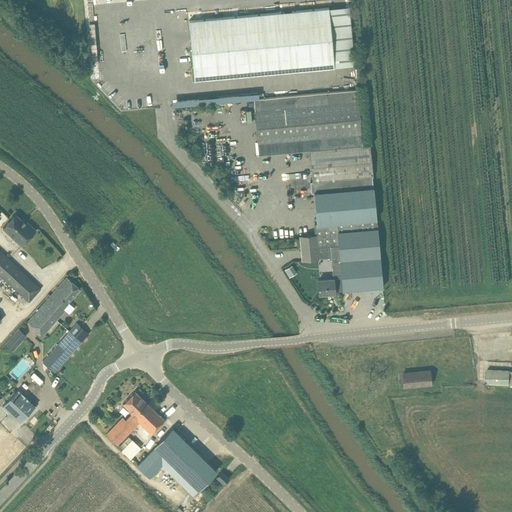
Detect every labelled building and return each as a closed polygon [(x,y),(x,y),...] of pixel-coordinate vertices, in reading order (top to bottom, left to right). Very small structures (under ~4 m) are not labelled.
[(111,6),(90,7),(91,40),(112,39),(111,6)] [(329,8),(189,21),(194,80),(334,68),(329,8)] [(338,245),(343,291),(383,287),(377,228),(376,219),(373,187),(372,177),(370,145),(362,145),(357,89),(253,99),(258,155),(310,150),(313,182),(310,182),(311,193),(314,193),(317,224),(314,224),(316,235),(317,247),(330,246),(338,245)] [(171,98),(172,105),(193,103),(192,96),(171,98)] [(15,214),(3,228),(22,245),(36,230),(26,222),(25,223),(15,214)] [(302,260),(318,259),(317,247),(316,235),(300,236),(302,260)] [(335,291),(343,291),(338,245),(330,246),(333,278),(318,280),(319,294),(335,292),(335,291)] [(39,289),(0,250),(0,276),(27,301),(39,289)] [(289,267),(284,270),(289,277),(294,274),(289,267)] [(60,285),(29,321),(44,334),(58,317),(65,310),(69,313),(74,307),(68,302),(80,288),(67,277),(60,285)] [(19,328),(13,334),(21,341),(27,335),(19,328)] [(54,371),(82,341),(70,330),(43,361),(54,371)] [(431,384),(431,380),(430,370),(403,373),(404,386),(431,384)] [(509,371),(488,370),(487,383),(508,384),(509,371)] [(35,406),(18,389),(3,405),(20,422),(35,406)] [(139,422),(151,433),(164,419),(135,391),(123,403),(132,413),(126,420),(123,417),(106,434),(117,444),(139,422)] [(154,447),(137,464),(143,470),(149,476),(161,464),(192,494),(198,488),(216,470),(173,428),(154,446),(154,447)] [(224,483),(229,478),(221,471),(216,476),(224,483)]
